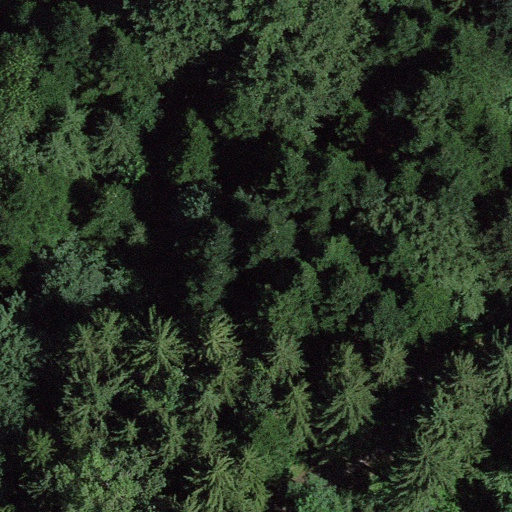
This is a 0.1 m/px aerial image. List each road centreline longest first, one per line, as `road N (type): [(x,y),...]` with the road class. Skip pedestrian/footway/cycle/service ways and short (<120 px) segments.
road 1 (track): [(0,322),(300,350),(511,340)]
road 2 (track): [(511,345),(279,511)]
